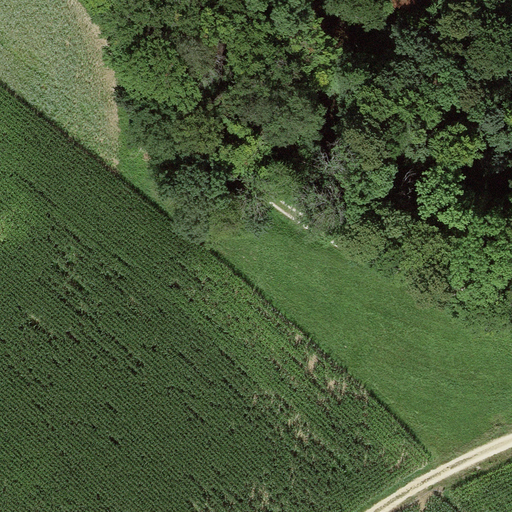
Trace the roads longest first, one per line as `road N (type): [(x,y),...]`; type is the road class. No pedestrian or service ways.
road 1 (track): [(511,309),(370,261),(306,231),(258,196),(96,0)]
road 2 (track): [(511,445),(375,511)]
